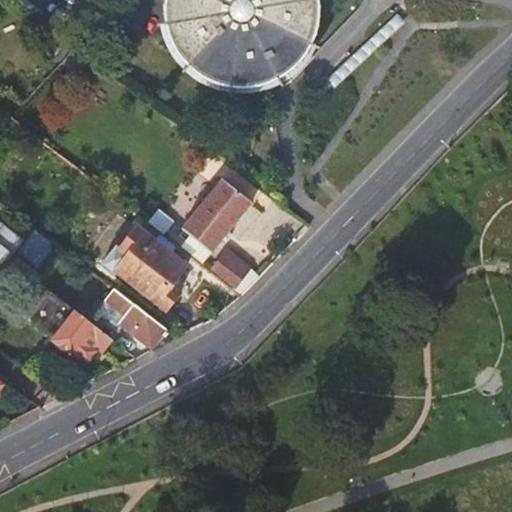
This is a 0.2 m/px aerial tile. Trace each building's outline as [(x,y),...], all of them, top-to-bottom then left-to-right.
[(166,0),(163,9),(164,33),(165,35),(172,56),(187,75),(189,77),(207,89),(230,96),(232,96),(254,96),(277,87),(279,86),(296,73),(310,53),(311,51),(317,30),(316,6),(316,4),(314,0),(166,0)] [(405,24),(397,16),(327,81),(335,90),(405,24)] [(73,51),(65,44),(53,57),(61,64),(73,51)] [(180,82),(182,84),(189,77),(187,75),(180,82)] [(182,230),(183,231),(211,254),(252,204),(222,180),(182,230)] [(150,222),(164,233),(171,223),(158,212),(150,222)] [(0,262),(3,265),(21,241),(0,224),(0,262)] [(136,227),(118,250),(126,257),(115,271),(166,311),(179,294),(170,287),(186,266),(136,227)] [(39,272),(58,247),(36,230),(17,255),(39,272)] [(204,262),(211,254),(183,231),(176,240),(204,262)] [(113,274),(115,271),(126,257),(118,250),(114,247),(100,265),(113,274)] [(225,254),(212,270),(234,287),(247,271),(225,254)] [(133,307),(119,296),(114,292),(93,319),(99,323),(103,318),(120,331),(123,327),(153,351),(167,332),(134,306),(133,307)] [(114,345),(78,318),(56,346),(81,366),(85,361),(89,364),(99,352),(105,357),(114,345)]
